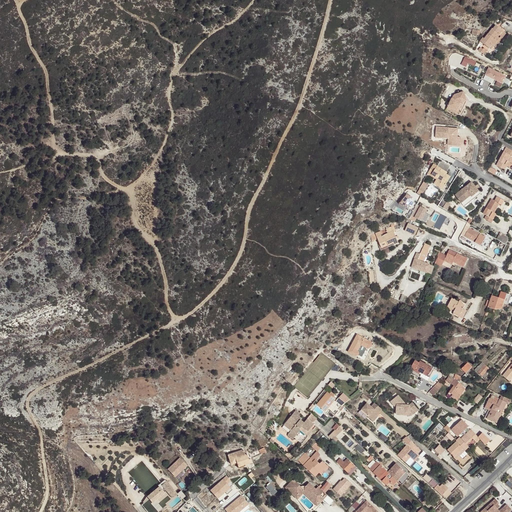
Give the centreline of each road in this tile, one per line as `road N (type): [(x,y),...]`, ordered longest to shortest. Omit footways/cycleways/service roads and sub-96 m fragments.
road 1 (track): [(39,511),(43,445),(28,403),(34,392),(177,323),(228,276),(299,109),(331,0)]
road 2 (track): [(177,323),(165,299),(162,261),(142,237),(128,190),(163,145),(177,71),(253,0)]
road 3 (track): [(128,190),(106,178),(91,156),(57,150),(45,72),(16,0)]
road 4 (residential): [(304,408),(332,375),(381,376),(511,437)]
road 5 (residential): [(392,278),(432,235),(501,271)]
